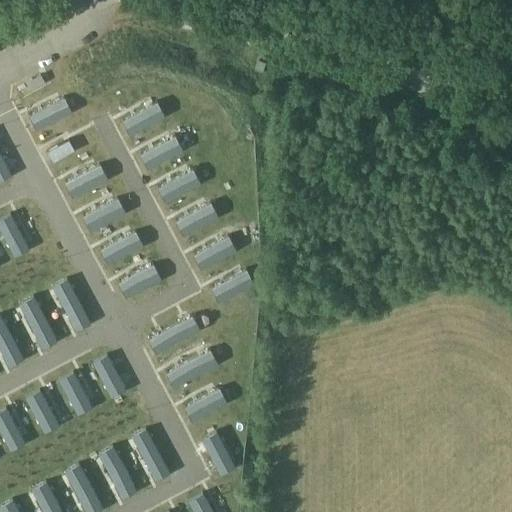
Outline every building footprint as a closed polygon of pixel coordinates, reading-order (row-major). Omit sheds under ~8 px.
[(192,35),(183,38),(193,58),(201,54),(192,35)] [(41,74),(31,80),(36,88),(46,81),(41,74)] [(64,96),(28,115),(36,129),(71,110),(64,96)] [(156,100),(121,119),(129,133),(164,114),(156,100)] [(228,154),(253,149),(249,129),(237,131),(234,115),(221,118),(228,154)] [(89,123),(47,145),(55,161),(97,139),(89,123)] [(174,134),(139,153),(147,167),(182,148),(174,134)] [(0,153),(0,178),(10,173),(0,153)] [(99,163),(64,182),(71,196),(107,177),(99,163)] [(192,168),(157,187),(164,201),(200,182),(192,168)] [(117,197),(82,215),(89,230),(125,211),(117,197)] [(210,201),(175,220),(182,234),(218,215),(210,201)] [(10,212),(0,217),(0,228),(14,255),(28,248),(10,212)] [(135,230),(99,249),(107,263),(142,244),(135,230)] [(228,234),(193,253),(200,268),(235,249),(228,234)] [(153,264),(117,282),(125,296),(160,278),(153,264)] [(246,268),(210,287),(218,301),(253,282),(246,268)] [(66,277),(52,285),(75,329),(90,322),(66,277)] [(33,295),(19,303),(42,347),(56,339),(33,295)] [(0,314),(0,348),(8,365),(23,357),(0,314)] [(192,315),(148,339),(155,353),(199,329),(192,315)] [(209,349),(165,372),(173,386),(217,363),(209,349)] [(106,353),(92,361),(111,396),(125,388),(106,353)] [(73,371),(59,378),(77,414),(91,406),(73,371)] [(219,387),(183,406),(191,420),(226,401),(219,387)] [(39,389),(25,396),(44,431),(58,424),(39,389)] [(5,407),(0,409),(0,430),(10,449),(24,442),(5,407)] [(145,427),(131,435),(155,479),(169,471),(145,427)] [(216,431),(202,438),(220,474),(234,466),(216,431)] [(112,445),(98,453),(122,497),(136,489),(112,445)] [(78,463),(64,471),(86,511),(92,511),(102,507),(78,463)] [(62,511),(45,481),(31,488),(44,511),(62,511)] [(212,511),(202,492),(188,500),(194,511),(212,511)] [(19,511),(12,498),(0,504),(0,510),(1,511),(19,511)]
